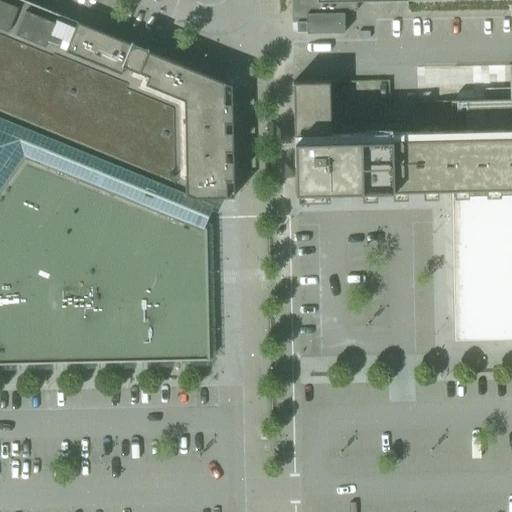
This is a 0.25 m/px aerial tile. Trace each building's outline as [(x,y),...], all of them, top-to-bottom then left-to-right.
[(0,0),(0,118),(194,198),(195,198),(234,197),(232,95),(232,85),(148,51),(148,49),(131,42),(131,44),(22,0),(0,0)] [(357,10),(357,2),(408,1),(407,0),(291,0),(292,23),(296,23),(296,32),(297,32),(297,33),(307,33),(307,34),(345,33),(344,15),(343,15),(343,11),(357,10)] [(331,141),(329,82),(293,82),(295,193),(451,190),(454,325),(511,323),(511,99),(465,101),(466,138),(331,141)] [(185,220),(194,198),(0,118),(0,188),(24,154),(185,220)] [(24,154),(0,188),(0,364),(209,360),(206,228),(185,220),(24,154)] [(257,331),(258,351),(267,351),(266,330),(257,331)]
